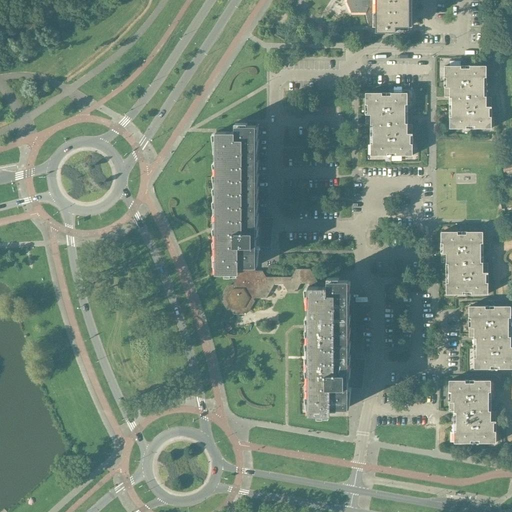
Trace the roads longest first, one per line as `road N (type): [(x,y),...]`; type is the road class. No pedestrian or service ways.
road 1 (residential): [(353,489),(379,365),(377,300),(361,280),(361,227),(292,226),(278,213),(274,83),(283,75),(341,75),(355,69),(355,50),(462,51),(462,30)]
road 2 (secondary): [(205,440),(168,288),(120,187)]
road 3 (secondary): [(68,207),(87,323),(148,458)]
road 4 (secondary): [(121,175),(235,0)]
road 5 (secondary): [(210,0),(154,86),(99,144)]
road 6 (secondary): [(211,486),(349,511)]
road 7 (secondary): [(353,489),(217,466)]
road 8 (secondary): [(478,511),(353,489)]
